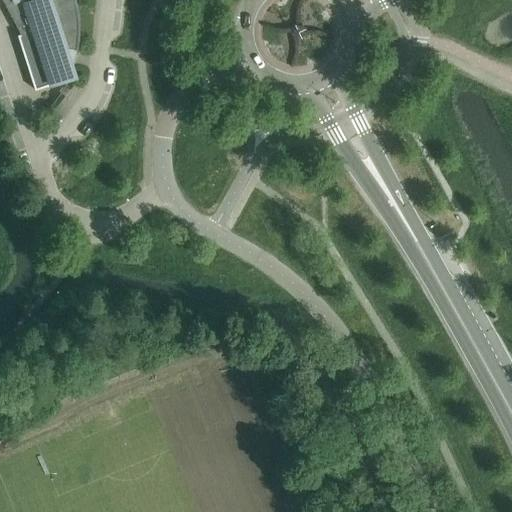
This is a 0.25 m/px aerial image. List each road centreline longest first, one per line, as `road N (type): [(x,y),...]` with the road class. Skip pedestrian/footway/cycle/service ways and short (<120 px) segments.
road 1 (unclassified): [(429,511),(350,351),(275,270),(181,210),(167,189)]
road 2 (secondary): [(308,87),(511,437)]
road 3 (secondary): [(511,404),(332,75)]
road 4 (unclassified): [(167,189),(160,166),(168,113),(245,56)]
road 5 (unclassified): [(167,189),(95,227),(65,217),(49,192)]
